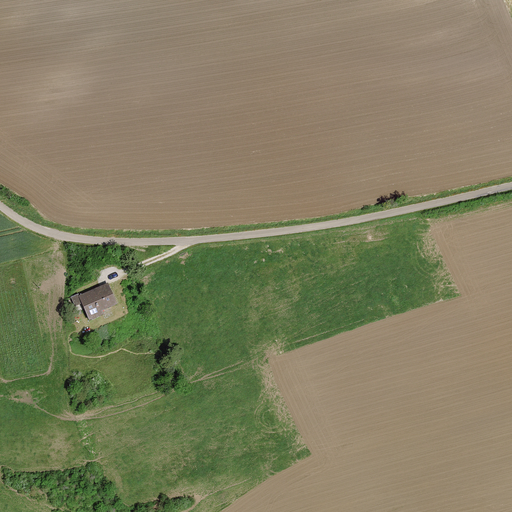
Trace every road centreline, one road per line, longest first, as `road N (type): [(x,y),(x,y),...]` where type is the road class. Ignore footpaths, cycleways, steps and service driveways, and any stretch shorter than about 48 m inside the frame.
road 1 (unclassified): [(511,185),(368,218),(194,240),(72,238),(33,227),(0,205)]
road 2 (track): [(60,235),(59,365)]
